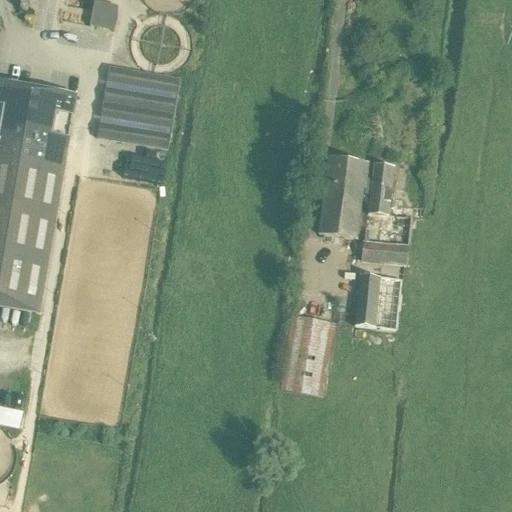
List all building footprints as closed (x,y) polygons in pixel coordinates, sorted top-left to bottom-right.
[(109,70),(96,140),(169,153),(181,82),(109,70)] [(0,309),(40,316),(67,153),(77,97),(0,84),(0,309)] [(359,240),(369,167),(330,161),(319,235),(359,240)] [(388,219),(395,169),(375,166),(368,216),(388,219)] [(406,269),(408,250),(364,246),(362,264),(406,269)] [(397,333),(402,281),(361,277),(356,329),(397,333)] [(326,384),(340,311),(297,303),(283,376),(326,384)]
